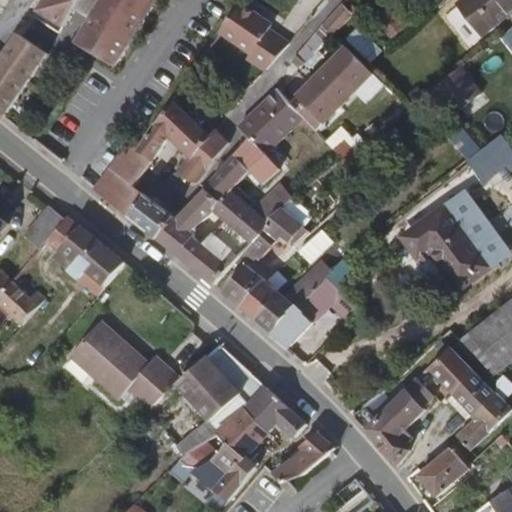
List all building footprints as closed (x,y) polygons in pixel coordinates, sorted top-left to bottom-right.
[(54,0),(47,12),(70,28),(86,0),(54,0)] [(80,43),(116,65),(154,0),(117,0),(105,21),(96,17),(80,43)] [(105,0),(96,17),(105,21),(117,0),(105,0)] [(271,59),(295,33),(269,15),(272,13),(252,0),(237,0),(223,20),(255,40),(250,46),(271,59)] [(338,29),(340,28),(359,8),(366,2),(363,0),(356,0),(355,1),(354,0),(344,0),(328,20),(338,29)] [(489,10),(498,21),(511,9),(511,0),(464,0),(464,1),(478,18),(489,10)] [(489,30),(498,21),(489,10),(478,18),(489,30)] [(301,50),(310,58),(338,29),(328,20),(301,50)] [(363,28),(352,34),(366,56),(377,50),(363,28)] [(0,111),(6,116),(52,56),(23,36),(0,65),(0,64),(0,111)] [(206,63),(201,58),(217,45),(211,38),(194,64),(199,69),(206,63)] [(309,128),(322,142),(379,86),(352,59),(302,108),(310,117),(304,122),(309,128)] [(241,78),(249,85),(260,73),(251,66),(241,78)] [(459,95),(472,86),(459,68),(446,79),(455,91),(459,95)] [(239,95),(249,85),(241,78),(232,70),(223,79),(239,95)] [(434,87),(444,100),(455,91),(446,79),(434,87)] [(273,164),(309,128),(304,122),(310,117),(302,108),(295,115),(283,101),(242,139),(253,150),(270,167),(273,164)] [(192,160),(210,142),(172,103),(157,126),(168,136),(191,159),(192,160)] [(334,135),(350,152),(366,139),(359,132),(350,123),(334,135)] [(136,156),(150,166),(168,136),(157,126),(138,153),(136,156)] [(366,139),(370,136),(364,130),(359,132),(366,139)] [(174,178),(197,186),(230,150),(217,135),(210,142),(192,160),(191,159),(174,178)] [(342,158),(349,167),(374,149),(366,139),(350,152),(342,158)] [(97,192),(106,200),(136,156),(138,153),(128,145),(97,192)] [(254,183),(270,167),(253,150),(238,166),(254,183)] [(122,212),(135,190),(150,166),(136,156),(106,200),(122,212)] [(262,195),(268,194),(286,177),(273,164),(270,167),(254,183),(253,184),(262,195)] [(240,198),(253,184),(254,183),(238,166),(212,192),(219,199),(229,208),(240,198)] [(176,229),(173,227),(157,243),(215,291),(243,261),(270,230),(288,216),(295,212),(310,200),(300,189),(275,209),(269,204),(264,208),(259,203),(253,209),(240,198),(229,208),(219,199),(212,204),(206,199),(176,229)] [(304,221),(319,210),(315,205),(323,199),(319,193),(310,200),(295,212),(304,221)] [(157,243),(173,227),(147,204),(134,225),(157,243)] [(0,224),(10,214),(0,205),(0,224)] [(39,254),(50,241),(66,222),(52,211),(25,243),(39,254)] [(461,292),(490,270),(446,211),(405,242),(419,260),(431,251),(461,292)] [(283,246),(288,251),(305,234),(288,216),(270,230),(243,261),(250,267),(266,263),(283,246)] [(102,289),(122,263),(82,229),(77,231),(66,222),(50,241),(76,261),(67,273),(77,282),(84,275),(102,289)] [(299,264),(305,271),(316,262),(309,254),(299,264)] [(300,282),(308,274),(305,271),(299,264),(290,272),(300,282)] [(259,326),(276,340),(327,286),(332,281),(330,280),(321,272),(284,309),(278,304),(259,326)] [(241,312),(261,289),(245,274),(223,298),(241,312)] [(0,301),(11,288),(0,277),(0,301)] [(39,327),(29,319),(46,298),(37,291),(30,298),(21,289),(25,284),(18,279),(0,301),(0,311),(30,337),(39,327)] [(315,330),(309,325),(330,304),(334,309),(342,301),(336,295),(327,286),(276,340),(272,344),(288,358),(315,330)] [(241,312),(259,326),(278,304),(261,289),(241,312)] [(508,366),(511,362),(511,297),(475,326),(508,366)] [(318,324),(328,331),(340,316),(331,308),(318,324)] [(175,386),(178,383),(154,364),(147,370),(98,327),(68,361),(115,402),(126,391),(149,411),(175,386)] [(455,381),(476,362),(456,338),(434,357),(455,381)] [(258,389),(261,385),(215,349),(202,361),(237,399),(218,418),(211,424),(219,432),(238,411),(258,389)] [(218,418),(237,399),(202,361),(178,383),(175,386),(188,400),(184,404),(191,412),(197,409),(211,424),(218,418)] [(495,383),(491,378),(476,362),(455,381),(473,401),(495,383)] [(425,398),(438,387),(422,367),(408,379),(425,398)] [(509,400),(506,396),(511,390),(511,368),(495,383),(473,401),(476,405),(458,419),(470,433),(509,400)] [(414,422),(408,415),(426,400),(425,398),(408,379),(392,392),(383,380),(354,404),(395,454),(413,440),(407,433),(416,424),(414,422)] [(290,441),(302,428),(258,389),(238,411),(263,436),(273,426),(290,441)] [(133,420),(141,425),(150,417),(143,410),(140,414),(133,420)] [(243,456),(263,436),(238,411),(219,432),(228,441),(243,456)] [(279,472),(289,481),(333,441),(336,438),(317,422),(303,437),(309,444),(279,472)] [(185,454),(208,439),(219,432),(211,424),(170,452),(175,460),(185,454)] [(206,448),(208,449),(213,445),(208,439),(185,454),(189,458),(206,448)] [(438,487),(472,461),(470,458),(454,439),(424,462),(421,466),(438,487)] [(228,502),(255,469),(243,456),(228,441),(214,455),(221,462),(212,473),(220,481),(215,488),(228,502)] [(289,511),(347,460),(333,441),(289,481),(279,472),(268,461),(226,511),(289,511)] [(511,511),(511,483),(505,473),(486,487),(496,502),(503,511),(511,511)] [(480,511),(481,511),(496,502),(486,487),(471,498),(480,511)] [(146,511),(134,500),(122,511),(146,511)]
